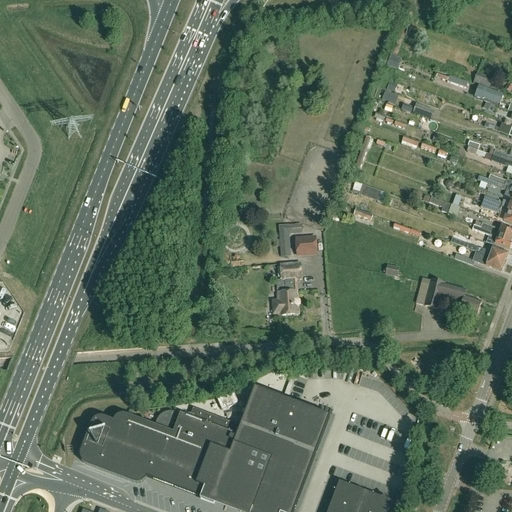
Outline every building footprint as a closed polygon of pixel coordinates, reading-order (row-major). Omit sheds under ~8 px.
[(477,75),(473,85),(495,93),(498,83),(477,75)] [(504,97),(479,87),(475,98),(500,108),(504,97)] [(388,103),(392,95),(385,92),(382,101),(388,103)] [(436,111),(417,104),(414,113),(433,120),(436,111)] [(378,122),(388,124),(390,119),(379,116),(378,122)] [(399,127),(410,131),(411,127),(400,123),(399,127)] [(484,127),(498,133),(499,129),(485,124),(484,127)] [(406,146),(422,150),(423,143),(407,140),(406,146)] [(481,145),(470,141),(469,146),(480,150),(481,145)] [(426,147),(425,153),(440,155),(441,149),(426,147)] [(494,157),(511,163),(511,158),(491,150),(489,155),(494,157)] [(443,152),(441,159),(450,161),(452,155),(443,152)] [(511,163),(494,157),(492,162),(508,169),(509,167),(511,168),(511,163)] [(482,179),(504,187),(511,189),(511,184),(506,182),(490,176),(488,181),(482,178),(482,179)] [(511,199),(511,200),(511,199),(511,189),(504,187),(482,179),(481,183),(491,187),(491,186),(503,191),(511,194),(511,199)] [(363,186),(359,197),(377,203),(381,193),(363,186)] [(482,204),(511,215),(511,204),(510,203),(509,208),(502,206),(503,204),(485,197),(482,204)] [(431,198),(429,204),(443,209),(442,212),(449,215),(452,206),(431,198)] [(481,208),(483,209),(505,217),(503,222),(511,225),(511,215),(482,204),(481,208)] [(456,207),(451,225),(466,229),(468,223),(460,221),(464,209),(456,207)] [(354,217),(362,217),(362,208),(354,208),(354,217)] [(474,226),(474,227),(511,240),(511,229),(502,226),(500,231),(482,224),(481,229),(474,226)] [(279,227),(281,258),(288,257),(286,234),(301,232),(300,225),(279,227)] [(511,243),(511,240),(474,227),(472,230),(497,240),(495,244),(510,250),(511,243)] [(295,240),(297,257),(315,254),(314,238),(295,240)] [(452,239),(450,243),(505,263),(508,254),(493,248),(493,249),(471,241),(470,245),(452,239)] [(450,243),(476,253),(473,262),(486,267),(501,272),(505,263),(450,243)] [(464,263),(466,259),(456,255),(454,260),(464,263)] [(276,282),(277,294),(278,301),(272,302),(273,316),(279,315),(279,317),(298,315),(295,280),(301,280),(300,264),(280,265),(281,281),(276,282)] [(398,278),(399,269),(391,267),(387,267),(385,276),(398,278)] [(418,298),(416,305),(425,307),(438,310),(442,297),(463,302),(460,310),(477,316),(481,304),(482,303),(471,299),(472,297),(465,295),(466,292),(467,291),(445,285),(445,284),(432,280),(431,282),(423,279),(423,281),(422,285),(418,298)] [(155,426),(128,416),(127,415),(124,415),(120,415),(117,416),(115,419),(114,421),(105,418),(102,417),(98,417),(95,419),(93,421),(91,424),(81,452),(80,455),(80,458),(82,461),(84,464),(87,466),(134,483),(137,484),(140,483),(143,482),(146,480),(147,477),(201,498),(203,498),(206,499),(209,499),(212,497),(214,495),(216,492),(243,502),(243,506),(243,509),(244,511),(294,511),(330,417),(255,389),(241,426),(193,408),(190,418),(180,414),(180,415),(176,413),(172,412),(167,413),(162,415),(159,418),(156,422),(155,426)] [(389,511),(393,503),(387,500),(385,496),(380,498),(339,483),(328,511),(389,511)]
